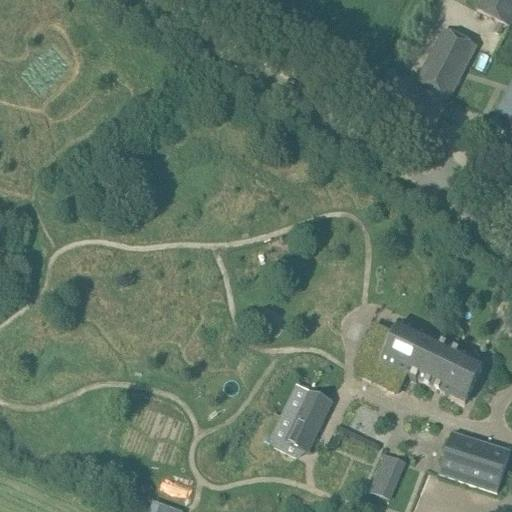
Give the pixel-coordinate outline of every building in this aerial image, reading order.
[(511,0),(484,0),(478,13),(510,29),(511,24),(511,0)] [(419,87),(451,103),(478,49),(445,33),(419,87)] [(511,81),(495,114),(508,121),(505,128),(511,132),(511,81)] [(403,376),(464,406),(484,365),(400,323),(393,336),(372,327),(354,362),(353,368),(355,374),(359,378),(393,395),(403,376)] [(310,392),(285,444),(307,455),(333,403),(310,392)] [(410,427),(401,455),(443,468),(440,479),(497,496),(510,454),(453,436),(452,440),(410,427)] [(391,504),(407,465),(383,456),(368,494),(391,504)]
